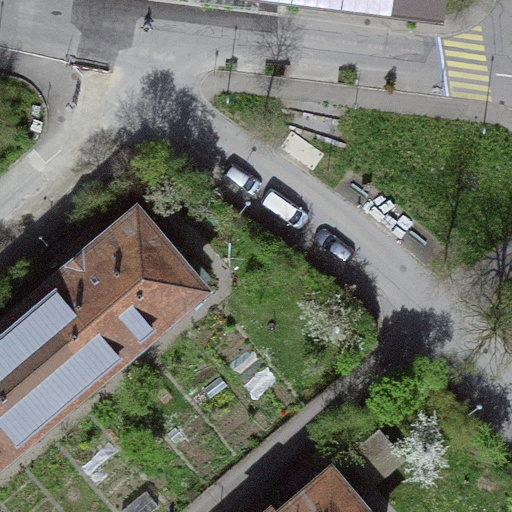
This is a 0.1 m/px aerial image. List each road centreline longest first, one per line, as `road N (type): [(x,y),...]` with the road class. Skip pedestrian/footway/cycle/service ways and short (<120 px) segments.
road 1 (residential): [(141,89),(305,196),(439,310)]
road 2 (residential): [(511,73),(150,32)]
road 3 (residential): [(204,511),(439,310)]
road 4 (residential): [(0,211),(141,89)]
road 5 (residential): [(150,32),(0,19)]
